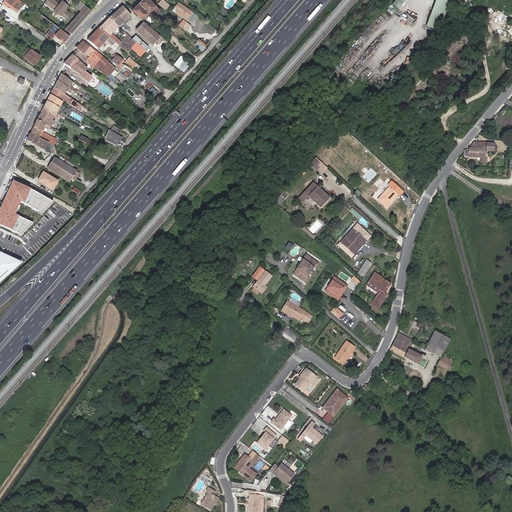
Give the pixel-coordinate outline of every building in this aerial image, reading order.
[(24,4),(18,0),(5,0),(10,3),(10,4),(22,13),(26,8),(22,6),(24,4)] [(62,0),(59,3),(54,0),(46,0),(45,3),(61,15),(68,6),(69,5),(62,0)] [(140,0),(139,2),(149,12),(155,5),(150,0),(140,0)] [(435,30),(449,0),(435,0),(424,25),(435,30)] [(86,6),(79,1),(74,6),(81,11),(86,6)] [(141,19),(149,12),(139,2),(132,10),(141,19)] [(188,15),(191,11),(189,9),(189,10),(178,2),(175,7),(181,12),(179,15),(183,18),(186,14),(188,15)] [(72,10),(68,6),(61,15),(66,19),(72,10)] [(63,31),(69,35),(92,10),(86,6),(81,11),(71,22),(63,31)] [(122,7),(116,12),(120,17),(119,18),(123,22),(130,16),(122,7)] [(116,12),(109,18),(118,27),(121,24),(123,22),(119,18),(120,17),(116,12)] [(109,18),(98,29),(109,37),(118,45),(120,41),(114,35),(120,28),(118,27),(109,18)] [(183,20),(179,25),(185,31),(190,25),(183,20)] [(165,39),(144,21),(136,29),(152,43),(155,40),(160,45),(165,39)] [(54,24),(49,30),(52,33),(57,27),(54,24)] [(54,35),(63,42),(69,35),(63,31),(60,28),(54,35)] [(98,29),(87,40),(98,49),(109,37),(98,29)] [(51,39),(54,35),(49,31),(46,36),(51,39)] [(129,56),(139,45),(132,40),(126,34),(120,41),(118,45),(129,56)] [(139,45),(142,41),(136,36),(132,40),(139,45)] [(199,39),(194,44),(202,50),(206,44),(199,39)] [(76,48),(78,49),(88,58),(85,61),(88,64),(90,66),(107,77),(118,86),(121,84),(119,82),(115,79),(111,74),(115,69),(102,56),(83,41),(76,48)] [(145,51),(149,47),(142,41),(139,45),(145,51)] [(136,61),(145,51),(139,45),(129,56),(130,56),(136,61)] [(40,55),(31,49),(25,57),(34,64),(40,55)] [(78,49),(72,54),(84,65),(85,67),(88,64),(85,61),(88,58),(78,49)] [(72,54),(64,63),(72,69),(77,73),(78,74),(86,80),(89,75),(85,72),(83,71),(81,69),(84,65),(72,54)] [(116,55),(111,60),(117,66),(122,60),(116,55)] [(173,65),(184,71),(189,62),(179,55),(173,65)] [(129,58),(125,62),(132,68),(135,63),(129,58)] [(126,67),(123,71),(129,77),(133,73),(126,67)] [(73,83),(61,74),(54,88),(64,94),(66,92),(70,94),(72,91),(75,93),(77,91),(71,87),(73,83)] [(114,89),(117,86),(109,78),(107,80),(109,82),(108,84),(114,89)] [(64,94),(54,88),(51,93),(64,101),(64,99),(66,101),(70,103),(69,105),(81,112),(85,107),(64,94)] [(158,93),(153,89),(148,93),(154,98),(158,93)] [(60,104),(61,101),(54,97),(50,103),(47,101),(43,108),(51,114),(55,116),(60,119),(62,116),(57,113),(60,108),(62,109),(63,107),(60,104)] [(45,125),(51,127),(54,122),(52,121),(55,116),(51,114),(43,108),(41,112),(36,119),(45,125)] [(498,114),(502,117),(507,112),(503,109),(498,114)] [(48,143),(53,145),(56,139),(43,132),(45,128),(49,130),(51,127),(45,125),(36,119),(33,128),(30,134),(48,143)] [(488,136),(492,132),(487,127),(482,132),(488,136)] [(110,130),(104,140),(116,146),(121,137),(110,130)] [(43,150),(48,143),(30,134),(27,140),(43,150)] [(99,144),(81,136),(79,139),(97,148),(99,144)] [(487,151),(495,152),(496,143),(474,142),(470,148),(470,150),(466,150),(465,151),(464,157),(481,157),(487,158),(487,151)] [(48,143),(43,150),(50,154),(52,152),(55,146),(53,145),(48,143)] [(61,156),(59,159),(64,163),(73,168),(75,165),(61,156)] [(47,168),(69,182),(76,171),(73,168),(64,163),(59,159),(55,157),(47,168)] [(316,157),(310,163),(321,174),(327,168),(316,157)] [(57,181),(43,172),(38,181),(52,190),(57,181)] [(316,189),(320,184),(316,180),(311,185),(316,189)] [(35,191),(12,181),(0,207),(0,225),(21,234),(33,224),(15,215),(21,202),(27,205),(41,213),(53,202),(35,191)] [(397,194),(399,196),(402,192),(391,181),(387,185),(389,187),(377,200),(386,207),(391,201),(390,199),(391,198),(392,199),(396,193),(397,194)] [(322,207),(332,195),(320,184),(316,189),(311,185),(307,189),(303,194),(305,196),(307,194),(310,196),(322,207)] [(298,199),(303,203),(310,196),(307,194),(305,196),(303,194),(298,199)] [(67,210),(56,220),(61,226),(72,215),(67,210)] [(342,244),(351,252),(363,239),(354,231),(342,244)] [(313,272),(319,264),(307,254),(301,262),(299,265),(292,273),(305,283),(308,278),(311,275),(312,274),(313,272)] [(366,259),(358,273),(366,277),(373,263),(366,259)] [(267,287),(265,286),(272,277),(259,267),(252,277),(258,281),(253,287),(262,294),(267,287)] [(385,294),(391,284),(374,273),(368,283),(380,291),(379,292),(371,305),(378,309),(383,302),(380,300),(385,294)] [(334,297),(344,283),(333,276),(324,289),(334,297)] [(336,298),(346,285),(344,283),(334,297),(336,298)] [(379,292),(380,291),(368,283),(367,284),(379,292)] [(277,308),(281,311),(286,313),(287,312),(299,320),(300,318),(304,320),(308,313),(287,300),(285,304),(281,301),(277,308)] [(275,313),(267,307),(264,312),(271,317),(275,313)] [(425,350),(441,358),(450,339),(434,331),(425,350)] [(422,357),(408,349),(413,341),(398,333),(390,350),(418,365),(422,357)] [(347,355),(349,356),(354,347),(344,340),(332,357),(343,364),(347,358),(346,357),(347,355)] [(437,365),(450,371),(455,362),(442,356),(437,365)] [(316,378),(317,377),(306,368),(304,371),(315,379),(316,378)] [(309,391),(318,380),(316,378),(315,379),(304,371),(299,377),(299,378),(294,384),(303,392),(306,388),(309,391)] [(340,402),(341,403),(346,397),(337,390),(323,408),(332,415),(340,404),(339,403),(340,402)] [(332,415),(334,416),(348,399),(346,397),(341,403),(340,402),(339,403),(340,404),(332,415)] [(288,427),(291,423),(291,421),(288,419),(291,416),(283,410),(275,419),(273,418),(271,422),(280,429),(283,425),(286,427),(288,427)] [(314,424),(311,421),(297,439),(300,441),(303,438),(310,443),(312,440),(316,444),(322,436),(317,432),(315,430),(312,427),(314,424)] [(277,442),(273,438),(276,435),(266,427),(263,431),(265,432),(262,436),(263,436),(262,437),(261,437),(257,442),(265,449),(268,445),(272,448),(277,442)] [(290,442),(282,435),(277,442),(285,448),(290,442)] [(249,458),(247,456),(241,464),(239,463),(235,468),(243,474),(251,480),(253,479),(256,475),(252,473),(253,471),(250,468),(254,461),(255,462),(257,460),(255,458),(258,455),(253,452),(249,458)] [(270,471),(277,476),(278,475),(289,483),(295,474),(281,463),(278,467),(275,464),(270,471)] [(290,484),(289,483),(278,475),(277,476),(283,481),(292,488),(292,486),(290,484)] [(201,505),(210,510),(218,497),(213,495),(215,491),(208,487),(205,492),(207,493),(201,505)] [(247,506),(246,511),(262,511),(264,497),(261,496),(261,495),(257,495),(250,494),(249,498),(248,498),(247,504),(247,506)]
